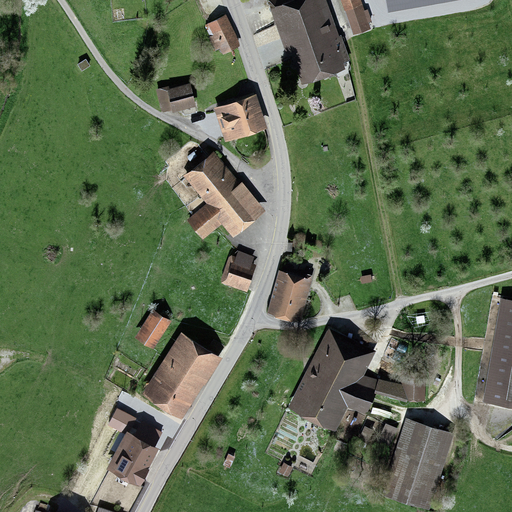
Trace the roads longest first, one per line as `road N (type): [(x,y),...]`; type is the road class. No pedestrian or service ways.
road 1 (tertiary): [(251,321),(271,270),(285,186),(278,137),(233,0)]
road 2 (unclassified): [(251,321),(281,326),(388,313),(511,276)]
road 3 (tertiary): [(143,511),(251,321)]
road 4 (track): [(511,449),(471,434),(455,402),(453,295)]
